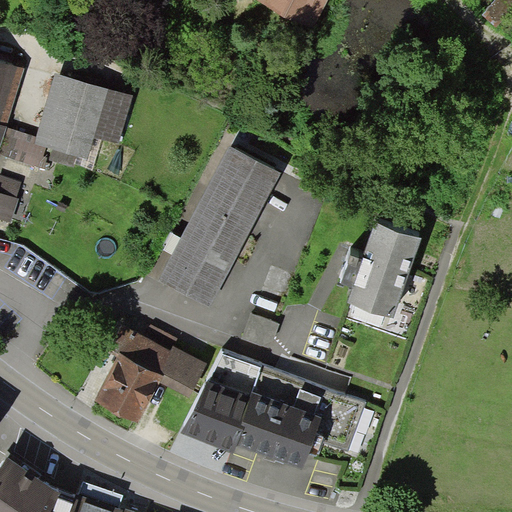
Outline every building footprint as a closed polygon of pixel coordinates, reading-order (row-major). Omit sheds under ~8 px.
[(259,0),(313,28),(327,0),(259,0)] [(511,0),(502,0),(501,1),(500,0),(494,0),(483,15),(497,27),(511,6),(511,0)] [(0,143),(25,70),(0,61),(0,143)] [(118,144),(133,96),(56,73),(36,136),(34,143),(47,147),(53,149),(78,156),(88,159),(95,137),(118,144)] [(36,136),(7,128),(0,151),(0,156),(44,169),(48,157),(44,156),(47,147),(34,143),(36,136)] [(281,172),(230,145),(181,238),(172,254),(158,279),(210,307),(281,172)] [(78,156),(53,149),(50,160),(74,167),(78,156)] [(0,219),(11,223),(19,197),(17,196),(22,182),(0,175),(0,219)] [(421,239),(375,223),(362,260),(350,255),(340,283),(352,288),(347,303),(392,319),(421,239)] [(172,254),(181,238),(172,233),(163,249),(172,254)] [(280,323),(252,313),(242,338),(261,345),(275,339),(280,323)] [(119,353),(95,401),(138,423),(159,382),(190,397),(207,363),(173,346),(177,338),(145,322),(139,333),(105,316),(93,340),(119,353)] [(233,453),(237,444),(244,425),(240,423),(250,396),(207,382),(180,433),(233,453)] [(301,389),(294,407),(315,415),(322,397),(301,389)] [(252,392),(250,396),(240,423),(244,425),(237,444),(302,469),(321,417),(315,415),(294,407),(252,392)] [(71,511),(76,498),(54,489),(7,457),(0,467),(0,511),(71,511)] [(119,509),(124,494),(84,481),(78,494),(119,509)] [(123,511),(124,511),(119,509),(78,494),(76,498),(71,511),(123,511)]
